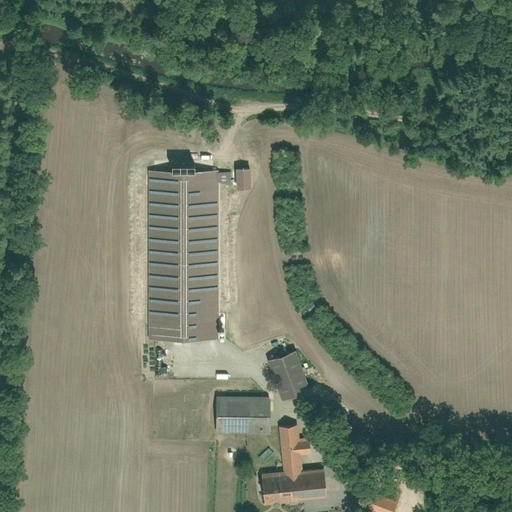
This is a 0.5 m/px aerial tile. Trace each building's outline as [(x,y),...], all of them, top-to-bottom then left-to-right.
[(251,168),(236,168),(236,190),(251,189),(251,168)] [(216,171),(147,171),(148,340),(217,340),(216,171)] [(296,350),(268,360),(282,401),(310,392),(296,350)] [(267,396),(214,396),(214,433),(267,434),(267,396)] [(263,475),(266,503),(326,497),(323,468),(303,470),(301,455),(311,454),(309,437),(300,438),(298,424),(278,426),(283,473),(263,475)] [(266,463),(275,452),(267,446),(259,458),(266,463)] [(379,494),(371,491),(365,511),(390,511),(394,502),(378,498),(379,494)]
